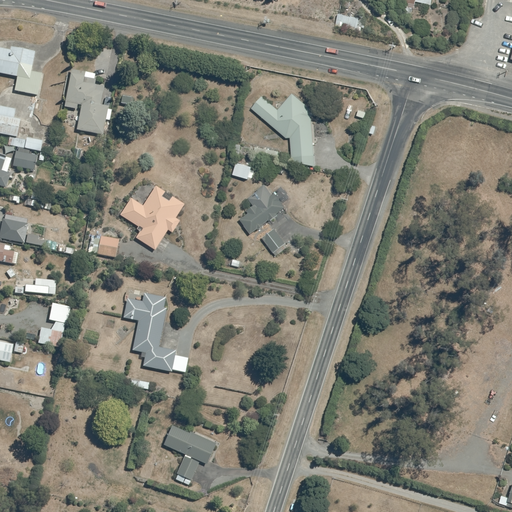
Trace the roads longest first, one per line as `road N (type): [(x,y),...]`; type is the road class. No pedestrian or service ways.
road 1 (unclassified): [(273,511),(415,75)]
road 2 (trunk): [(48,0),(415,75)]
